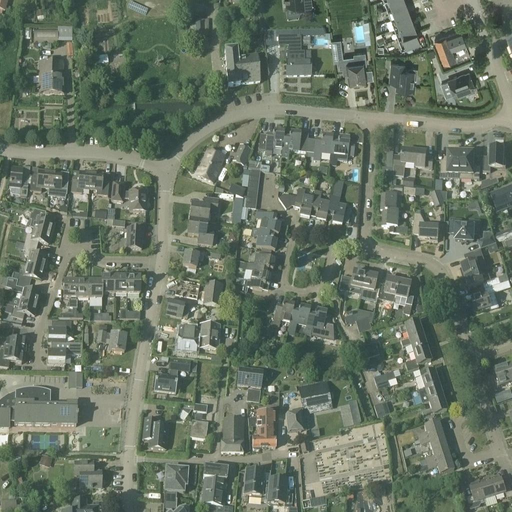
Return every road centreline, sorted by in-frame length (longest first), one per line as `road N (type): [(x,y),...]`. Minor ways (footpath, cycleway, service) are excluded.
road 1 (residential): [(160,171),(225,118),(275,109),(369,116)]
road 2 (residential): [(34,367),(37,334),(69,248),(102,261),(161,263)]
road 3 (unclassified): [(128,457),(161,263)]
road 4 (residential): [(471,358),(436,268),(363,244)]
road 5 (unclassified): [(160,171),(125,156),(0,148)]
road 6 (residential): [(369,116),(474,128),(511,117)]
road 7 (residential): [(363,244),(369,116)]
